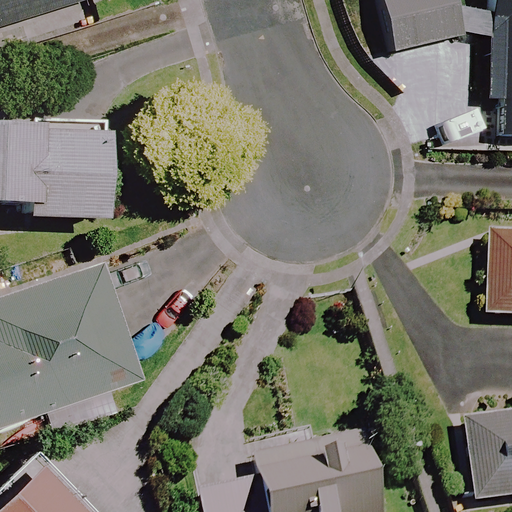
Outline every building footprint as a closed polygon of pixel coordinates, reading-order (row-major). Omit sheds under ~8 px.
[(0,0),(0,30),(88,4),(86,0),(0,0)] [(463,42),(452,0),(367,0),(383,62),(463,42)] [(511,0),(481,0),(475,102),(493,103),(491,141),(511,141),(511,0)] [(95,228),(101,140),(0,133),(0,213),(14,214),(13,223),(95,228)] [(511,242),(484,241),(480,324),(511,325),(511,242)] [(0,431),(127,390),(88,271),(0,299),(0,431)] [(511,505),(511,419),(458,426),(469,511),(511,505)] [(376,511),(361,438),(304,450),(301,435),(242,447),(251,489),(194,501),(196,511),(376,511)] [(63,511),(27,474),(0,499),(0,511),(63,511)]
